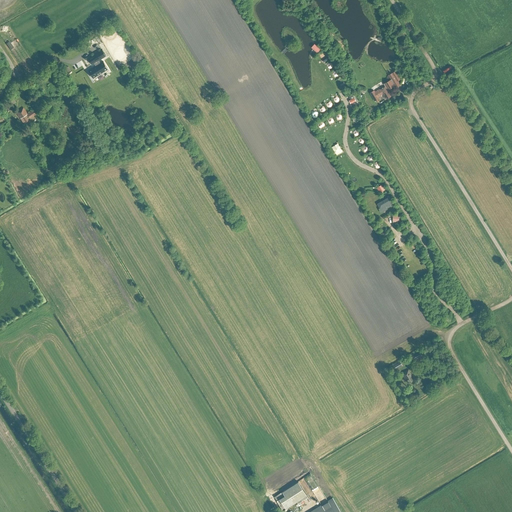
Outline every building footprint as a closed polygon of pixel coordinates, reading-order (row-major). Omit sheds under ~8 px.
[(316,45),(314,44),(311,47),(313,49),(317,52),(320,49),(316,45)] [(102,49),(88,58),(91,64),(94,63),(96,66),(88,71),(93,79),(97,76),(102,73),(108,69),(103,62),(100,63),(98,60),(106,55),(102,49)] [(387,87),(393,83),(396,87),(400,85),(398,81),(401,79),(396,71),(388,75),(391,79),(385,83),(387,87)] [(385,85),(371,93),(374,99),(383,94),(385,98),(386,97),(387,98),(390,96),(387,91),(388,91),(385,85)] [(5,111),(10,108),(6,102),(1,105),(5,111)] [(27,119),(33,115),(36,114),(33,110),(27,114),(23,107),(16,112),(19,117),(20,118),(22,122),(24,121),(25,122),(28,120),(27,119)] [(389,196),(377,203),(379,209),(385,205),(386,208),(394,204),(389,196)] [(408,382),(414,379),(411,374),(412,374),(408,369),(402,373),(408,382)] [(314,480),(323,498),(330,494),(321,476),(314,480)] [(285,496),(280,499),(286,509),(291,506),(307,496),(298,482),(282,492),(285,496)] [(342,511),(333,498),(310,511),(342,511)]
